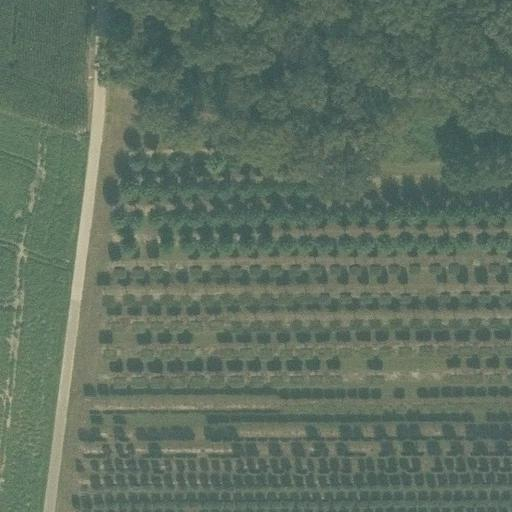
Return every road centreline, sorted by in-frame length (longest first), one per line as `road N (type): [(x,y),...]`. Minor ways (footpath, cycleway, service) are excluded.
road 1 (track): [(108,0),(48,511)]
road 2 (track): [(108,16),(230,32),(335,82),(511,96)]
